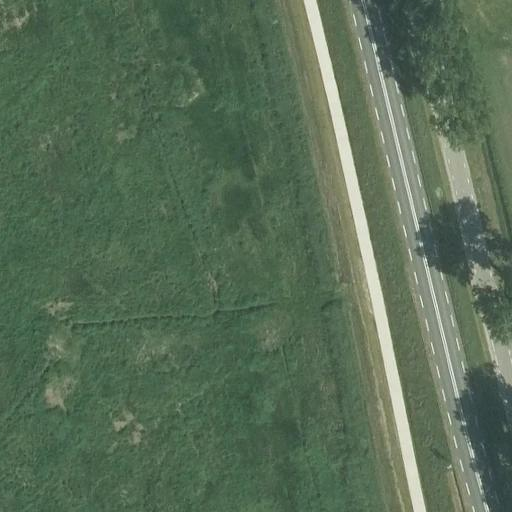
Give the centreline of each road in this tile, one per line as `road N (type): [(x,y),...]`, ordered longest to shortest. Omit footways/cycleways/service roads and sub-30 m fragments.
road 1 (primary): [(485,511),(361,0)]
road 2 (unclassified): [(511,390),(417,0)]
